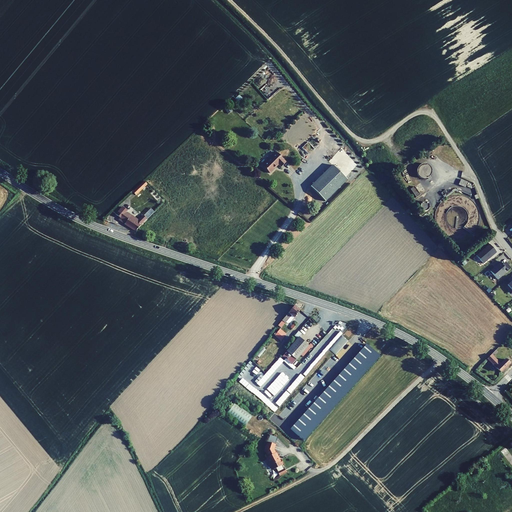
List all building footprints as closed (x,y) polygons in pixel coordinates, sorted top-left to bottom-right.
[(280,167),(285,162),(276,152),(262,166),(269,173),(277,165),(280,167)] [(324,201),(346,180),(331,166),(310,187),(324,201)] [(132,192),(135,196),(146,185),(143,181),(132,192)] [(416,198),(420,195),(414,187),(410,189),(416,198)] [(135,232),(146,220),(143,216),(139,220),(138,219),(137,220),(135,223),(129,218),(130,216),(125,213),(126,212),(121,207),(115,215),(120,219),(124,223),(135,232)] [(496,252),(489,244),(476,256),(483,264),(496,252)] [(490,271),(497,279),(510,268),(505,263),(502,265),(500,262),(496,265),(490,271)] [(299,309),(293,305),(281,321),(284,323),(290,317),(292,318),(299,309)] [(302,312),(299,309),(292,318),(295,321),(302,312)] [(308,345),(298,337),(285,352),(294,360),(308,345)] [(379,357),(366,345),(289,428),(302,441),(379,357)] [(500,363),(491,354),(486,359),(500,373),(509,364),(504,359),(500,363)] [(235,404),(227,415),(245,427),(253,416),(235,404)] [(267,457),(265,458),(266,460),(264,461),(266,464),(267,464),(268,464),(271,469),(273,470),(276,468),(277,471),(277,472),(279,476),(286,472),(283,468),(281,465),(281,464),(282,464),(280,459),(278,460),(275,453),(274,453),(272,449),(272,444),(266,443),(265,442),(263,451),(267,457)]
